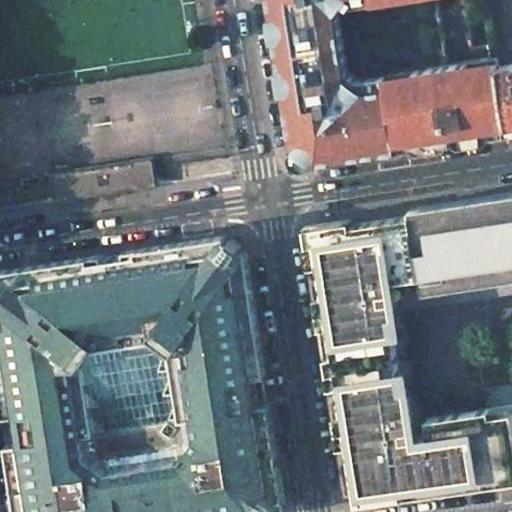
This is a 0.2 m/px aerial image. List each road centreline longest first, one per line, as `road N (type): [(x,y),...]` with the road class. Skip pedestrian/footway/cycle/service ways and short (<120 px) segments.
road 1 (residential): [(317,511),(269,203)]
road 2 (tertiary): [(269,203),(0,243)]
road 3 (tertiary): [(511,162),(269,203)]
road 4 (residential): [(269,203),(235,0)]
